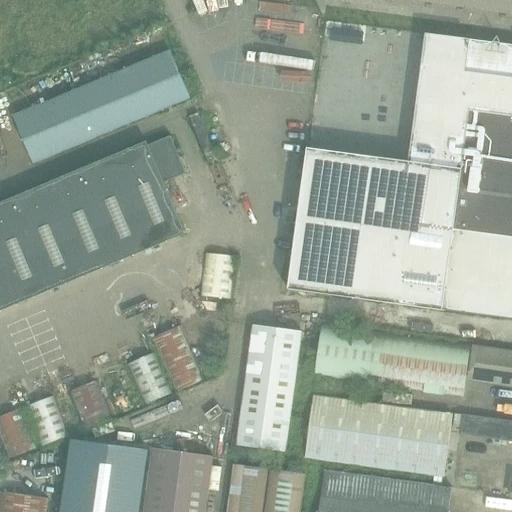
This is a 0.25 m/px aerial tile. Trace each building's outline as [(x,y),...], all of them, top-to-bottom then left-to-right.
[(133,4),(118,24),(127,31),(142,10),(133,4)] [(511,44),(428,33),(410,162),(310,149),(290,290),(511,319),(511,44)] [(14,117),(33,164),(190,99),(170,52),(14,117)] [(42,85),(60,79),(57,69),(39,75),(42,85)] [(163,183),(186,174),(170,137),(148,146),(146,142),(0,203),(0,312),(185,234),(163,183)] [(266,298),(269,235),(258,234),(255,297),(266,298)] [(221,244),(219,287),(247,288),(249,245),(221,244)] [(181,362),(197,356),(195,351),(207,347),(197,318),(169,328),(181,362)] [(315,377),(463,397),(470,347),(323,325),(315,377)] [(236,446),(287,452),(302,333),(253,327),(236,446)] [(511,348),(474,344),(468,381),(511,387),(511,348)] [(162,394),(182,385),(165,346),(144,356),(162,394)] [(98,413),(125,405),(114,372),(88,380),(98,413)] [(57,435),(80,428),(67,389),(45,396),(57,435)] [(36,400),(10,409),(24,446),(49,437),(36,400)] [(306,458),(444,477),(451,423),(313,404),(306,458)] [(0,437),(15,432),(8,413),(0,415),(0,437)] [(511,421),(462,414),(459,434),(511,441),(511,421)] [(71,439),(61,511),(139,511),(148,450),(71,439)] [(474,449),(472,472),(482,473),(483,449),(474,449)] [(144,511),(206,511),(213,458),(153,450),(144,511)] [(226,511),(300,511),(306,474),(233,465),(226,511)] [(319,511),(448,511),(452,489),(325,471),(319,511)] [(0,511),(45,511),(47,500),(0,491),(0,511)] [(472,500),(470,511),(479,511),(499,511),(501,505),(472,500)]
